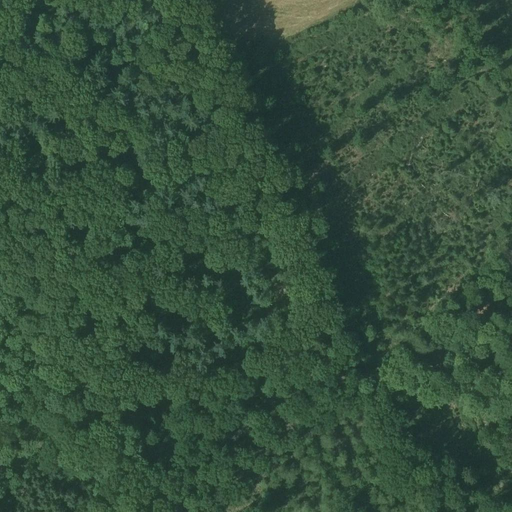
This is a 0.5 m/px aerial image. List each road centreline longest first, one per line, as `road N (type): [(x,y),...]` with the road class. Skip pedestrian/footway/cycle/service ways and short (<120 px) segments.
road 1 (track): [(383,366),(361,353),(272,339),(96,292),(176,511)]
road 2 (track): [(216,0),(383,348),(383,366)]
road 3 (track): [(76,0),(68,132),(96,292)]
road 4 (track): [(383,366),(411,350),(471,279)]
